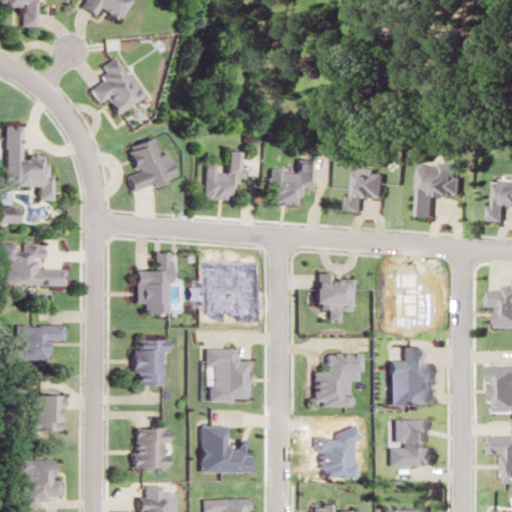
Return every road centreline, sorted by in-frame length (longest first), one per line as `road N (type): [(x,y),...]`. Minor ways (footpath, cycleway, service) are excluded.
road 1 (residential): [(0,60),(63,105),(90,175),(92,511)]
road 2 (residential): [(94,224),(293,235)]
